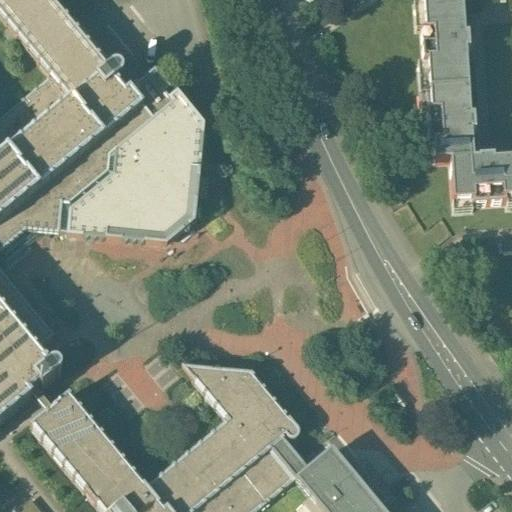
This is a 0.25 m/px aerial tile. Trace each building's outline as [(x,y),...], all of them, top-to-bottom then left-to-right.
[(0,0),(0,20),(47,78),(69,105),(110,71),(112,70),(114,70),(116,70),(118,70),(72,14),(66,19),(50,0),(0,0)] [(0,0),(0,426),(30,402),(27,399),(29,397),(35,393),(37,391),(39,394),(57,380),(59,378),(59,376),(59,374),(59,372),(58,370),(56,369),(55,368),(53,367),(51,367),(49,368),(48,369),(45,371),(44,369),(45,368),(35,354),(49,342),(0,282),(0,249),(9,244),(16,236),(17,231),(21,227),(65,231),(64,241),(165,250),(193,227),(203,129),(193,117),(176,96),(169,101),(164,95),(169,92),(154,73),(124,97),(115,86),(119,83),(120,81),(121,79),(122,77),(121,75),(121,74),(120,72),(119,71),(118,70),(116,70),(114,70),(112,70),(110,71),(69,105),(0,161),(0,0)] [(424,92),(424,93),(469,90),(469,89),(466,89),(463,53),(468,53),(467,37),(462,38),(460,2),(463,2),(462,0),(417,4),(417,5),(422,5),(424,32),(419,32),(422,64),(427,64),(429,91),(424,92)] [(47,78),(0,116),(0,161),(69,105),(47,78)] [(429,165),(448,164),(474,162),(472,134),(474,134),(473,119),(471,119),(469,90),(424,93),(429,165)] [(511,159),(492,161),(492,160),(477,161),(477,162),(474,163),(474,162),(448,164),(451,210),(453,210),(453,209),(511,204),(511,159)] [(240,279),(258,313),(283,301),(287,309),(317,293),(294,248),(268,262),(218,166),(207,172),(258,269),(240,279)] [(144,491),(67,398),(50,411),(45,416),(28,430),(95,511),(258,511),(286,489),(294,483),(270,453),(283,443),(281,441),(283,439),(285,442),(286,443),(287,443),(288,444),(289,444),(291,444),(292,444),(293,443),(294,443),(295,442),(296,441),(297,440),(297,439),(298,437),(298,436),(297,435),(297,434),(297,433),(296,432),(251,377),(221,374),(216,368),(210,373),(203,373),(190,383),(225,425),(144,491)] [(29,397),(45,416),(50,411),(35,393),(29,397)] [(371,511),(325,457),(286,489),(305,511),(371,511)]
